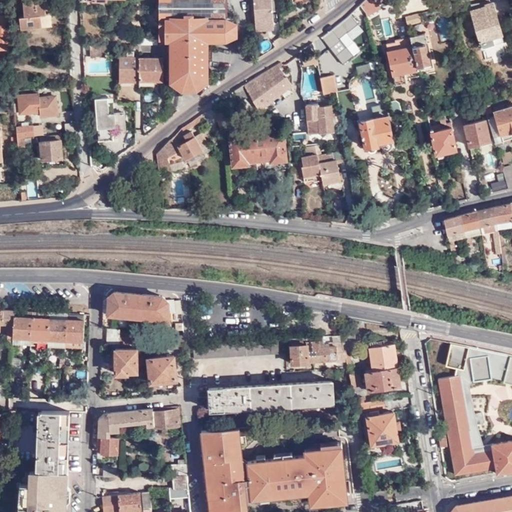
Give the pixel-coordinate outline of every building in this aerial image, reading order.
[(38,5),(37,0),(21,0),(23,17),(18,17),(19,29),(41,27),(40,15),(44,15),(43,4),(38,5)] [(165,45),(165,42),(165,40),(171,40),(171,81),(181,88),(195,89),(206,82),(207,40),(225,40),(235,35),(235,24),(225,19),(172,19),(172,0),(157,0),(158,44),(165,45)] [(172,0),(172,19),(225,19),(224,0),(172,0)] [(274,30),(270,0),(254,0),(257,31),(274,30)] [(364,0),(360,5),(364,16),(385,7),(382,0),(377,0),(375,1),(374,0),(364,0)] [(503,40),(492,3),(477,7),(478,9),(471,11),(482,46),(483,46),(503,40)] [(338,37),(365,20),(364,16),(360,5),(343,20),(332,30),(338,37)] [(452,10),(457,26),(464,24),(458,8),(452,10)] [(419,21),(417,14),(405,17),(407,24),(419,21)] [(49,15),(44,15),(40,15),(41,27),(41,28),(50,27),(49,15)] [(7,26),(0,26),(0,50),(9,50),(7,26)] [(410,37),(418,70),(433,67),(425,33),(410,37)] [(405,73),(418,70),(410,37),(396,40),(395,42),(387,44),(393,74),(393,75),(396,85),(406,82),(405,73)] [(301,51),(305,49),(313,44),(313,42),(300,50),(301,51)] [(316,52),(313,44),(305,49),(301,51),(306,57),(316,52)] [(105,57),(105,45),(90,45),(90,56),(105,57)] [(328,50),(316,61),(330,75),(341,64),(328,50)] [(120,58),(120,78),(139,78),(139,58),(133,58),(133,52),(127,52),(126,58),(120,58)] [(139,78),(139,82),(162,81),(163,58),(139,58),(139,78)] [(245,85),(259,108),(291,84),(278,65),(252,80),(245,85)] [(370,74),(369,65),(356,67),(358,76),(370,74)] [(333,75),(320,78),(323,93),(336,91),(333,75)] [(235,91),(241,102),(248,98),(242,87),(235,91)] [(54,98),(38,99),(38,95),(17,97),(18,115),(38,113),(39,119),(56,117),(54,98)] [(95,97),(98,140),(113,139),(113,136),(118,135),(117,130),(125,129),(123,111),(114,112),(112,96),(95,97)] [(334,131),(331,105),(318,107),(317,104),(306,105),(309,134),(334,131)] [(393,139),(388,115),(386,116),(383,107),(382,108),(381,104),(373,106),(375,118),(362,120),(367,146),(369,147),(370,152),(377,151),(376,144),(379,144),(379,141),(393,139)] [(476,105),(461,109),(463,117),(477,113),(476,105)] [(486,118),(495,145),(502,142),(500,136),(511,131),(511,105),(500,109),(499,105),(492,107),(494,115),(486,118)] [(217,110),(219,119),(226,118),(224,109),(217,110)] [(203,119),(200,115),(181,128),(184,131),(188,129),(203,119)] [(221,129),(228,128),(226,118),(219,119),(221,129)] [(462,123),(468,145),(488,141),(483,118),(462,123)] [(430,131),(435,154),(456,148),(451,126),(430,131)] [(31,127),(15,128),(16,139),(23,138),(32,137),(31,127)] [(202,150),(194,137),(191,131),(184,136),(186,142),(178,146),(186,159),(202,150)] [(257,132),(260,159),(272,158),(272,161),(284,160),(281,134),(272,134),(272,131),(257,132)] [(247,160),(260,159),(257,132),(232,134),(235,164),(247,163),(247,160)] [(202,133),(194,137),(202,150),(209,145),(202,133)] [(60,135),(40,137),(42,160),(62,158),(60,135)] [(186,142),(184,136),(175,141),(178,146),(186,142)] [(166,144),(158,151),(161,165),(170,162),(168,157),(178,152),(171,139),(166,144)] [(317,143),(312,144),(314,155),(303,157),(304,166),(302,166),(305,181),(315,180),(315,181),(323,180),(319,156),(317,143)] [(339,163),(348,161),(346,151),(334,153),(335,160),(338,160),(339,163)] [(145,184),(160,172),(157,152),(136,172),(145,184)] [(323,180),(324,183),(342,180),(339,163),(338,160),(335,160),(334,153),(319,156),(323,180)] [(502,154),(504,163),(511,161),(511,159),(511,153),(502,154)] [(502,167),(509,188),(511,186),(511,171),(510,165),(502,167)] [(497,230),(498,240),(503,240),(502,229),(511,226),(511,220),(509,203),(493,206),(497,230)] [(476,210),(481,233),(497,230),(493,206),(485,208),(476,210)] [(476,210),(459,215),(464,237),(466,246),(471,245),(469,236),(481,233),(476,210)] [(459,215),(443,219),(446,234),(450,251),(455,250),(453,239),(464,237),(459,215)] [(103,301),(104,313),(109,313),(109,315),(138,317),(138,307),(138,306),(139,294),(115,292),(103,301)] [(175,312),(183,313),(181,299),(174,301),(174,299),(167,301),(164,296),(139,294),(138,306),(138,307),(138,317),(169,319),(168,312),(175,311),(175,312)] [(8,343),(13,343),(15,316),(15,311),(0,309),(0,322),(1,323),(9,324),(8,343)] [(15,316),(13,343),(31,344),(32,317),(15,316)] [(31,344),(49,345),(50,318),(32,317),(31,344)] [(49,345),(66,346),(67,318),(50,318),(49,345)] [(66,346),(83,347),(85,319),(67,318),(66,346)] [(109,329),(108,344),(139,344),(138,338),(121,338),(122,329),(109,329)] [(352,330),(340,334),(340,335),(341,342),(345,361),(346,363),(350,362),(348,350),(356,349),(352,330)] [(143,344),(154,344),(154,336),(152,336),(139,337),(138,338),(139,344),(143,344)] [(154,344),(171,344),(171,336),(154,336),(154,344)] [(323,337),(290,338),(292,363),(345,361),(341,342),(328,342),(329,346),(322,346),(322,341),(323,341),(323,337)] [(372,369),(398,365),(393,339),(384,340),(383,338),(370,340),(370,345),(369,346),(372,369)] [(275,340),(193,345),(194,357),(286,352),(285,339),(275,340)] [(137,372),(137,349),(117,349),(116,374),(129,374),(129,371),(137,372)] [(176,378),(174,356),(150,357),(151,380),(176,378)] [(484,356),(480,373),(506,379),(510,362),(484,356)] [(286,368),(286,357),(277,357),(277,368),(286,368)] [(495,466),(497,472),(511,469),(511,440),(474,447),(458,364),(436,367),(455,473),(495,466)] [(401,385),(398,365),(372,369),(365,370),(368,390),(401,385)] [(358,371),(348,373),(351,388),(355,387),(361,384),(358,371)] [(332,402),(331,380),(209,387),(210,409),(332,402)] [(385,406),(383,398),(364,401),(355,403),(356,411),(385,406)] [(155,428),(182,425),(181,405),(105,413),(100,417),(99,437),(120,438),(120,425),(143,422),(144,426),(154,425),(155,428)] [(15,411),(15,425),(30,425),(30,410),(15,411)] [(41,471),(68,471),(70,411),(45,411),(42,411),(41,471)] [(397,439),(393,412),(366,416),(371,444),(374,443),(374,447),(387,445),(386,441),(397,439)] [(320,431),(319,423),(307,423),(308,439),(319,439),(319,433),(320,431)] [(253,437),(252,428),(237,429),(239,438),(253,437)] [(291,454),(301,454),(299,431),(263,434),(264,456),(275,456),(275,464),(280,464),(281,474),(287,474),(286,464),(292,463),(291,454)] [(445,432),(439,433),(441,445),(448,445),(445,432)] [(209,435),(213,476),(226,474),(223,433),(209,435)] [(118,454),(120,438),(99,437),(98,453),(118,454)] [(187,474),(186,463),(172,464),(172,475),(187,474)] [(104,477),(117,477),(118,465),(109,465),(109,469),(104,469),(104,477)] [(187,474),(172,475),(173,488),(170,486),(171,491),(170,497),(189,496),(187,474)] [(143,511),(151,511),(151,491),(142,491),(144,502),(143,511)] [(140,511),(139,492),(119,494),(120,495),(104,496),(105,511),(140,511)] [(428,507),(426,492),(415,494),(417,509),(428,507)] [(511,511),(511,494),(455,504),(450,511),(511,511)]
